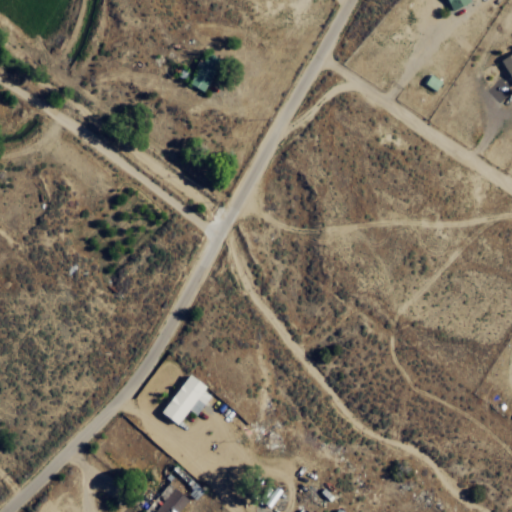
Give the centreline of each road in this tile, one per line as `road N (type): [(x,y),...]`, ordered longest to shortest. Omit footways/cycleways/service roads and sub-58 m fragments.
road 1 (residential): [(0,510),(152,353),(362,0)]
road 2 (residential): [(278,142),(375,249)]
